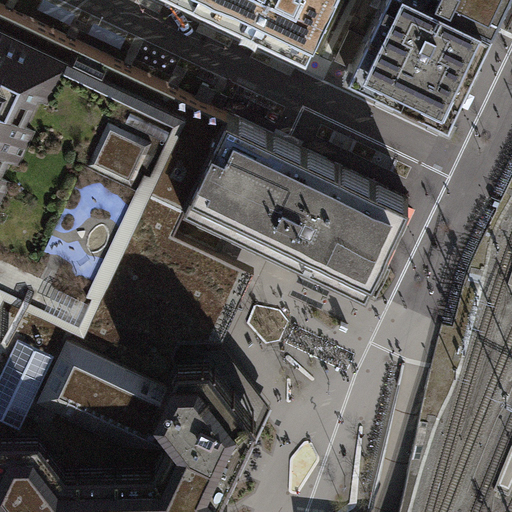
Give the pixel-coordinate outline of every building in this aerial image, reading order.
[(330,0),(202,0),(244,20),(241,25),(245,26),(249,27),(253,29),(256,32),(259,26),(307,49),(330,0)] [(348,69),(449,117),(493,25),(440,0),(381,0),(364,35),(349,28),(335,57),(350,65),(348,69)] [(440,0),(493,25),(504,0),(440,0)] [(209,511),(218,495),(211,488),(246,412),(217,372),(203,354),(186,330),(211,276),(234,227),(176,200),(221,108),(70,37),(0,3),(0,511),(209,511)] [(367,288),(409,197),(290,141),(221,108),(176,200),(234,227),(249,234),(271,244),(367,288)]
